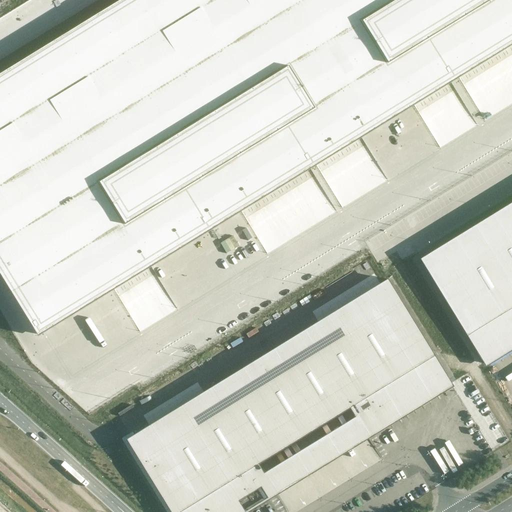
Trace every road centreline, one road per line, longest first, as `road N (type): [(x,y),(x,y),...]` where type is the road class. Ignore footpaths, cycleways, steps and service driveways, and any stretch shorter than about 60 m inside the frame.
road 1 (unknown): [(407,202),(405,154),(442,122),(511,84)]
road 2 (tertiary): [(117,507),(0,402)]
